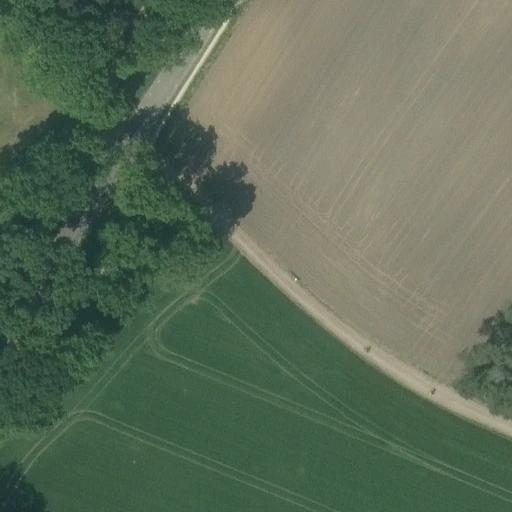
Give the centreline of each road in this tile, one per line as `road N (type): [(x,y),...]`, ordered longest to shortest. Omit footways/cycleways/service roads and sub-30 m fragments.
road 1 (secondary): [(0,345),(219,0)]
road 2 (track): [(143,149),(266,270),(441,401)]
road 3 (track): [(0,3),(143,149)]
